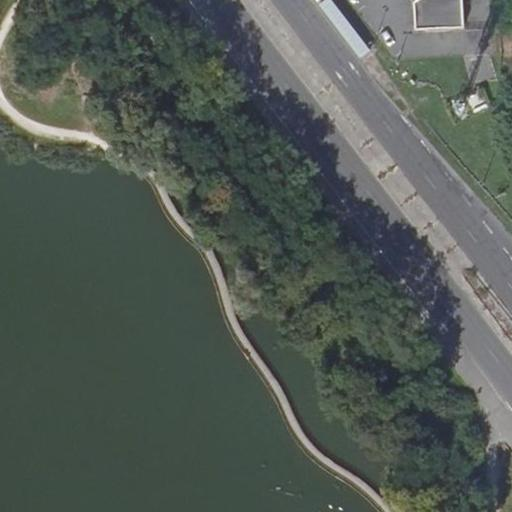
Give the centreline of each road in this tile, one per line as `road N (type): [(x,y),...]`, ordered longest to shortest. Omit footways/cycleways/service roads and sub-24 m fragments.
road 1 (primary): [(216,0),(502,367)]
road 2 (primary): [(511,291),(286,0)]
